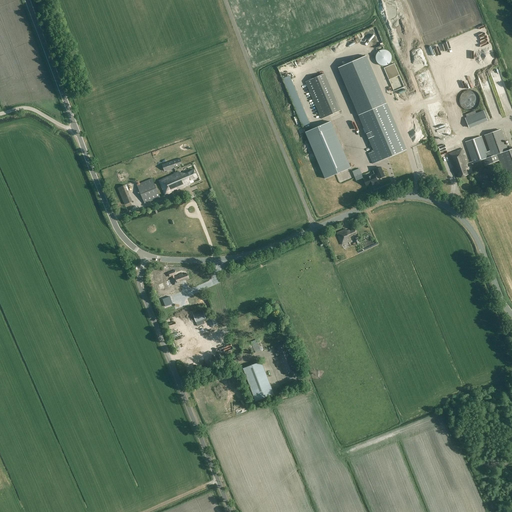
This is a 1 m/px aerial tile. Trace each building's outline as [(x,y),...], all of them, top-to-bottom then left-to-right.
[(379,4),(393,45),(397,44),(384,2),(379,4)] [(366,37),(365,36),(368,35),(366,30),(356,34),(359,40),(366,37)] [(390,62),(391,61),(391,60),(391,59),(391,58),(391,57),(391,56),(391,55),(390,54),(390,53),(389,53),(389,52),(388,51),(387,51),(386,50),(385,50),(384,50),(383,50),(382,50),(381,50),(380,50),(380,51),(379,51),(378,52),(377,53),(377,54),(376,55),(376,56),(375,57),(375,58),(376,59),(376,61),(376,62),(377,62),(377,63),(378,63),(378,64),(379,65),(381,65),(382,66),(383,66),(385,66),(386,65),(387,65),(389,64),(390,63),(390,62)] [(369,153),(373,164),(406,150),(366,56),(338,68),(374,151),(369,153)] [(451,136),(430,71),(416,76),(437,141),(451,136)] [(329,83),(324,74),(306,82),(322,119),(340,111),(329,83)] [(479,101),(479,100),(479,99),(479,98),(479,97),(478,97),(478,96),(478,95),(477,94),(476,93),(475,92),(474,91),(473,91),(472,91),(471,91),(471,90),(470,90),(469,90),(468,90),(467,90),(466,91),(465,91),(464,92),(463,92),(462,93),(461,94),(461,95),(460,95),(460,96),(460,97),(459,98),(459,99),(459,100),(459,101),(459,102),(459,103),(460,104),(460,105),(461,106),(461,107),(462,107),(463,108),(463,109),(464,109),(465,109),(466,110),(467,110),(468,110),(469,110),(470,110),(471,110),(472,110),(473,110),(474,109),(475,108),(476,108),(476,107),(477,107),(477,106),(478,105),(478,104),(479,103),(479,102),(479,101)] [(492,119),(501,116),(495,101),(486,104),(492,119)] [(488,121),(484,110),(465,118),(469,128),(488,121)] [(305,132),(325,179),(351,168),(348,161),(331,121),(305,132)] [(473,163),(484,159),(486,166),(499,161),(508,187),(511,185),(511,148),(507,151),(500,130),(485,135),(490,151),(487,152),(481,137),(465,142),(473,163)] [(468,165),(462,149),(448,154),(455,172),(457,172),(459,178),(468,175),(466,169),(468,168),(467,165),(468,165)] [(180,159),(162,165),(164,171),(174,168),(174,167),(182,164),(180,159)] [(384,176),(381,167),(375,170),(377,173),(374,174),(363,179),(364,180),(362,180),(362,181),(362,182),(364,183),(365,183),(366,186),(369,185),(370,186),(375,184),(375,183),(377,182),(376,179),(378,178),(379,179),(384,176)] [(198,178),(194,170),(185,174),(180,173),(180,172),(160,180),(158,176),(137,185),(145,204),(190,184),(189,181),(198,178)] [(125,185),(118,189),(125,205),(133,202),(125,185)] [(358,236),(355,229),(350,231),(349,231),(346,231),(345,230),(337,233),(342,245),(351,241),(352,238),(358,236)] [(179,275),(174,277),(174,276),(177,274),(175,270),(168,273),(169,277),(172,276),(172,278),(175,285),(181,283),(181,281),(185,279),(186,280),(189,279),(187,274),(183,276),(182,273),(179,274),(179,275)] [(203,311),(193,315),(196,322),(197,326),(204,324),(203,319),(205,318),(203,311)] [(217,325),(214,315),(208,318),(211,327),(212,327),(213,328),(217,327),(216,325),(217,325)] [(264,349),(259,338),(251,342),(255,353),(264,349)] [(298,370),(291,352),(288,353),(287,350),(284,344),(277,347),(279,352),(278,352),(280,356),(278,357),(285,375),(298,370)] [(261,361),(243,368),(255,402),(274,394),(261,361)] [(277,383),(279,388),(294,382),(292,377),(277,383)]
